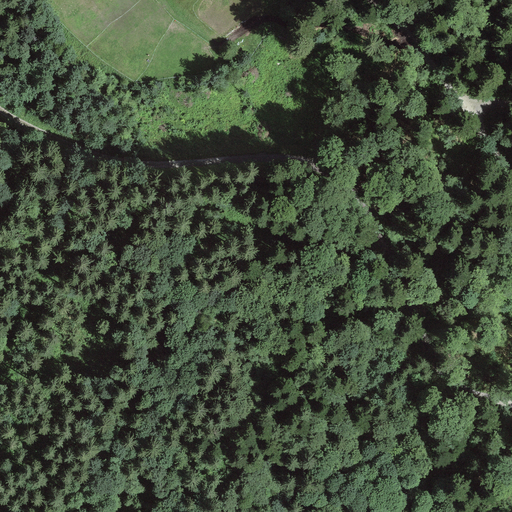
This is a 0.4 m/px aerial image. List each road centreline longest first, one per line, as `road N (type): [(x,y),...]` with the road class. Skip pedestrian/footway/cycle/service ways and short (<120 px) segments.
road 1 (track): [(343,175),(293,159),(116,162),(0,103)]
road 2 (track): [(343,175),(435,366),(511,404)]
road 3 (track): [(395,34),(464,104),(511,175)]
road 4 (track): [(0,414),(70,511)]
